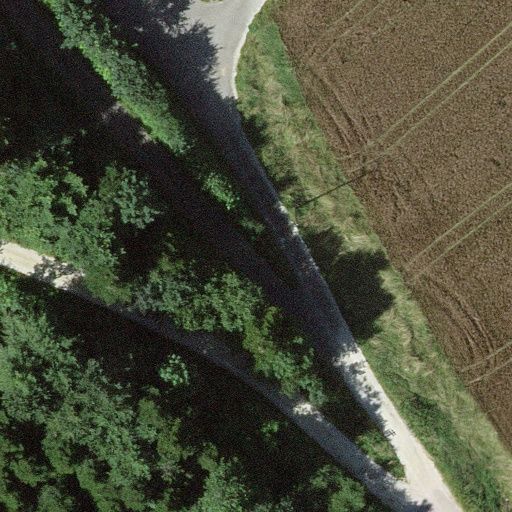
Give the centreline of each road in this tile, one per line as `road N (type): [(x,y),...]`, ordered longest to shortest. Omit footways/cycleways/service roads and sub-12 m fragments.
road 1 (track): [(443,511),(337,347),(311,275),(209,84),(220,37),(252,0)]
road 2 (track): [(415,511),(299,400),(0,249)]
road 3 (track): [(337,347),(271,298),(15,0)]
